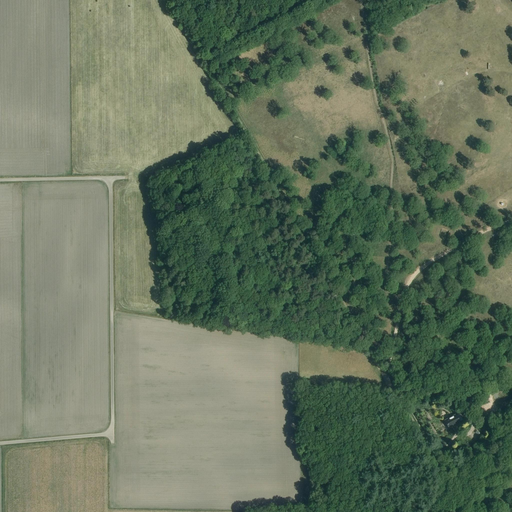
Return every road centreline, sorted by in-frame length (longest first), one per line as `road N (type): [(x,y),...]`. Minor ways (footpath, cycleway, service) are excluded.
road 1 (unclassified): [(0,443),(107,434),(112,425),(109,182),(0,180)]
road 2 (track): [(385,376),(207,63)]
road 3 (track): [(361,0),(392,157),(387,279),(400,300)]
road 4 (track): [(511,219),(418,269),(400,300)]
road 5 (track): [(443,489),(385,376)]
